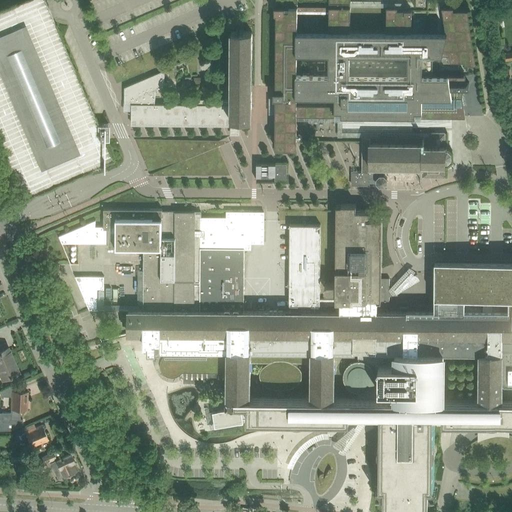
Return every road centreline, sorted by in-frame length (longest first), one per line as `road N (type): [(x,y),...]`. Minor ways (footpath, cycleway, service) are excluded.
road 1 (unclassified): [(132,511),(0,213)]
road 2 (unclassified): [(0,266),(110,511)]
